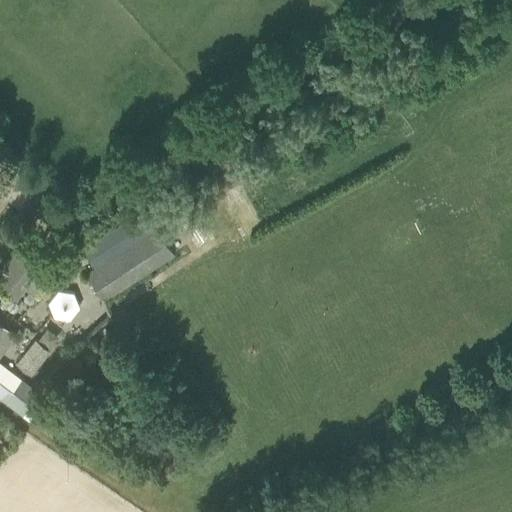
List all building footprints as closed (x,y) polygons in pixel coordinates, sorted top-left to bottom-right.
[(95,267),(156,227),(158,226),(143,204),(141,205),(80,244),(95,267)] [(174,254),(156,227),(95,267),(86,273),(104,300),(174,254)] [(37,294),(52,275),(18,248),(0,271),(0,284),(14,296),(23,284),(37,294)] [(53,317),(78,314),(75,288),(50,291),(53,317)] [(0,327),(3,324),(0,321),(0,397),(28,419),(45,396),(0,362),(0,327)] [(114,336),(104,326),(92,338),(102,348),(114,336)] [(33,375),(53,348),(35,335),(15,363),(33,375)] [(94,418),(109,429),(123,409),(108,398),(94,418)] [(160,406),(155,427),(175,432),(181,411),(160,406)]
